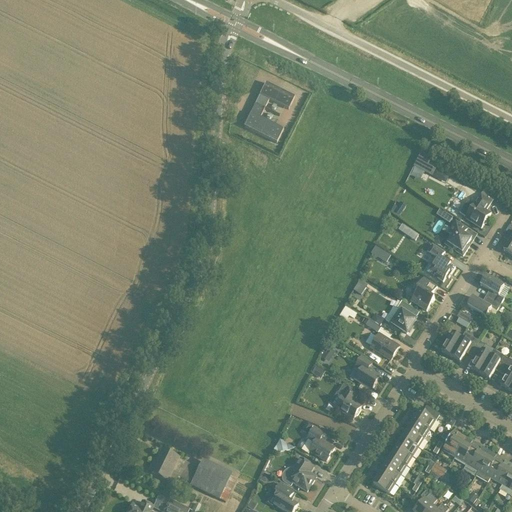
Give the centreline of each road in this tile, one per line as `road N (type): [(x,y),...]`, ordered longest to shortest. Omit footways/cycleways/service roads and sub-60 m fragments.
road 1 (tertiary): [(80,511),(207,244),(221,67),(232,29)]
road 2 (unclassified): [(511,121),(273,0)]
road 3 (primary): [(511,163),(307,60)]
road 4 (residential): [(415,375),(415,359),(480,256)]
road 5 (residential): [(415,375),(337,488)]
